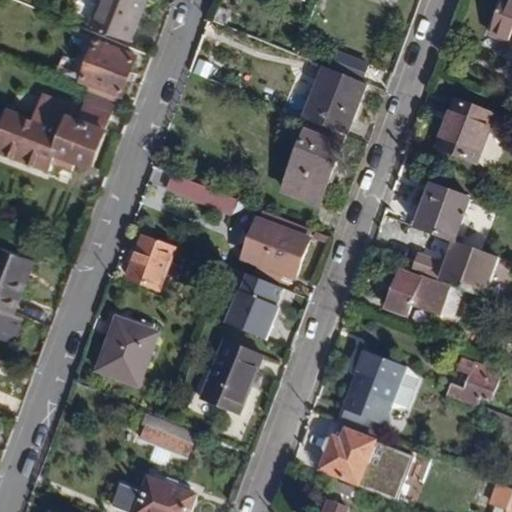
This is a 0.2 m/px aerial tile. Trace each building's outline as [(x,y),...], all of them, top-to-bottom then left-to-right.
[(100,0),(90,25),(131,42),(148,0),(100,0)] [(511,0),(507,0),(493,36),(511,43),(511,0)] [(82,82),(122,96),(136,55),(97,42),(82,82)] [(331,70),(361,82),(367,65),(337,53),(331,70)] [(312,122),(347,136),(367,85),(361,82),(331,70),(325,68),(305,119),(312,122)] [(89,104),(81,121),(69,115),(73,105),(42,94),(32,118),(5,108),(0,120),(0,150),(48,169),(51,161),(71,169),(75,159),(92,166),(112,113),(89,104)] [(439,150),(476,165),(494,118),(458,102),(439,150)] [(334,175),(345,147),(343,146),(347,136),(312,122),(297,159),(334,175)] [(284,190),(321,206),(334,175),(297,159),(284,190)] [(233,216),(239,201),(174,175),(168,190),(233,216)] [(410,228),(457,244),(472,201),(432,187),(429,196),(422,193),(410,228)] [(285,273),(297,279),(313,238),(310,237),(312,230),(262,210),(244,258),(270,269),(267,275),(281,281),(285,273)] [(184,268),(172,263),(177,250),(145,239),(130,280),(161,292),(168,275),(179,279),(184,268)] [(501,260),(457,244),(451,258),(448,267),(443,265),(419,257),(413,274),(423,278),(466,294),(486,302),(501,260)] [(23,320),(13,315),(34,261),(0,246),(0,339),(13,345),(23,320)] [(446,256),(443,265),(448,267),(451,258),(446,256)] [(413,305),(455,321),(466,294),(423,278),(422,281),(402,273),(387,310),(407,319),(413,305)] [(244,333),(270,343),(276,329),(250,319),(244,333)] [(101,372),(139,386),(158,336),(120,321),(101,372)] [(201,400),(239,417),(265,358),(227,341),(201,400)] [(360,371),(399,387),(406,368),(367,353),(360,371)] [(466,370),(473,372),(476,365),(469,362),(466,370)] [(481,398),(491,401),(501,374),(476,365),(473,372),(467,390),(454,385),(449,398),(477,408),(481,398)] [(415,393),(419,381),(406,368),(399,387),(415,393)] [(385,426),(391,409),(399,387),(360,371),(344,410),(385,426)] [(391,409),(408,411),(415,393),(399,387),(391,409)] [(511,419),(485,410),(481,419),(511,431),(511,419)] [(186,460),(191,448),(146,429),(141,442),(186,460)] [(324,471),(359,485),(376,443),(348,432),(344,442),(337,439),(330,457),(324,471)] [(325,450),(330,457),(337,439),(335,438),(328,442),(325,450)] [(114,509),(122,511),(190,511),(196,498),(150,481),(144,496),(122,488),(114,509)] [(334,490),(350,497),(353,489),(337,482),(334,490)] [(497,511),(507,511),(511,502),(511,491),(504,488),(498,486),(491,505),(499,509),(497,511)]
